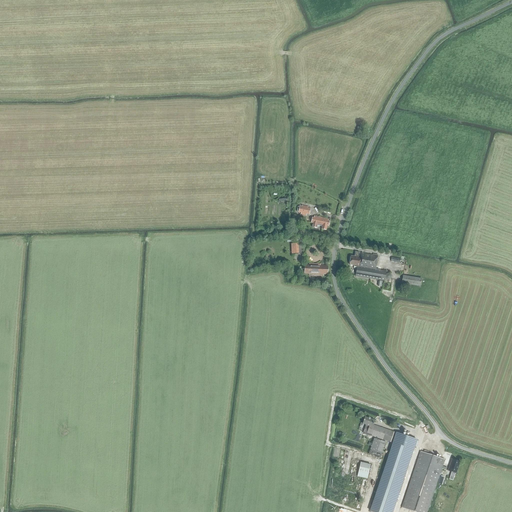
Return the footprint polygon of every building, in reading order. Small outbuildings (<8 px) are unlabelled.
[(308,207),(300,205),(299,207),(298,207),(297,212),(298,212),(301,213),(300,215),(301,215),(306,216),(306,214),(309,215),(310,209),(308,208),(308,207)] [(316,228),(317,226),(322,227),(321,229),(326,230),(327,226),(329,226),(330,221),(328,221),(328,219),(314,216),(314,218),(312,217),(311,223),(312,223),(311,227),(316,228)] [(355,276),(383,281),(384,281),(385,277),(385,275),(386,271),(375,269),(378,255),(373,254),(373,255),(359,253),(355,252),(354,256),(351,256),(349,265),(353,266),(353,267),(357,267),(355,276)] [(328,266),(320,266),(320,264),(309,263),(309,265),(305,265),(304,274),(309,274),(309,276),(323,277),(323,275),(327,275),(328,266)] [(421,279),(403,276),(401,283),(420,287),(421,279)] [(391,442),(394,432),(373,425),(375,421),(364,417),(362,424),(365,425),(362,434),(371,437),(371,436),(391,442)] [(396,432),(369,511),(371,511),(392,511),(417,439),(396,432)] [(386,442),(374,438),(369,450),(368,454),(380,458),(381,454),(383,449),(386,450),(388,443),(385,443),(386,442)] [(427,511),(445,460),(420,452),(401,508),(413,511),(427,511)] [(452,459),(448,471),(456,473),(460,462),(452,459)] [(367,479),(368,474),(370,464),(360,462),(357,477),(367,479)]
